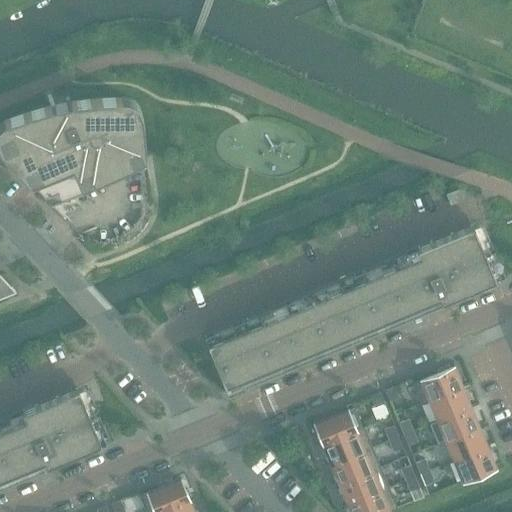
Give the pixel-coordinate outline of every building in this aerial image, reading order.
[(3,120),(29,185),(72,167),(80,185),(146,158),(121,97),(95,98),(70,101),(50,105),(27,112),(3,120)] [(458,189),(445,194),(450,205),(463,199),(458,189)] [(419,254),(207,342),(224,385),(439,296),(441,301),(495,279),(472,224),(416,247),(419,254)] [(0,298),(16,292),(11,286),(0,275),(0,298)] [(412,382),(420,403),(462,385),(454,365),(412,382)] [(393,385),(385,389),(389,400),(398,396),(393,385)] [(428,401),(436,420),(470,405),(462,385),(420,403),(421,404),(428,401)] [(24,417),(0,427),(0,477),(44,459),(46,465),(101,442),(78,387),(21,410),(24,417)] [(370,395),(375,406),(384,402),(379,391),(370,395)] [(436,420),(444,440),(479,425),(470,405),(436,420)] [(313,423),(322,443),(356,429),(348,409),(313,423)] [(398,422),(403,433),(412,430),(408,418),(398,422)] [(384,428),(389,439),(398,436),(393,425),(384,428)] [(444,440),(453,460),(487,445),(479,425),(444,440)] [(322,443),(330,463),(372,446),(364,427),(356,429),(322,443)] [(412,430),(403,433),(408,444),(417,441),(412,430)] [(398,436),(389,439),(393,450),(402,447),(398,436)] [(487,445),(453,460),(461,481),(496,466),(487,445)] [(330,463),(338,483),(380,466),(372,446),(330,463)] [(415,462),(420,473),(428,470),(424,459),(415,462)] [(401,468),(405,479),(414,476),(409,464),(401,468)] [(338,483),(346,503),(388,486),(380,466),(338,483)] [(428,470),(420,473),(424,484),(433,481),(428,470)] [(414,476),(405,479),(410,490),(419,487),(414,476)] [(181,478),(139,495),(145,511),(155,511),(189,499),(181,478)] [(388,486),(346,503),(349,511),(385,511),(397,507),(388,486)] [(120,498),(110,503),(114,511),(117,511),(124,509),(120,498)] [(155,511),(194,511),(189,499),(155,511)]
